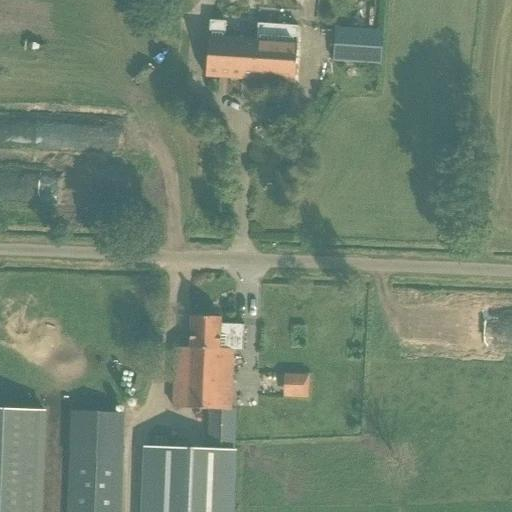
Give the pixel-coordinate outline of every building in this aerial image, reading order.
[(206,58),(205,78),(295,84),(297,43),(294,43),(294,38),(298,38),(298,27),(256,24),(255,41),(224,39),(225,22),(209,21),(208,33),(212,33),(211,38),(208,38),(206,58)] [(332,63),(378,66),(381,67),(384,32),(335,28),(332,63)] [(145,511),(231,511),(234,442),(234,430),(235,410),(231,410),(233,352),(243,353),(244,327),(220,326),(220,318),(190,317),(189,349),(175,348),(174,368),(173,408),(210,409),(209,450),(172,448),(147,448),(146,497),(145,511)] [(274,373),(273,395),(298,396),(299,374),(274,373)] [(41,511),(45,410),(0,408),(0,511),(41,511)] [(71,413),(66,511),(119,511),(124,415),(71,413)]
